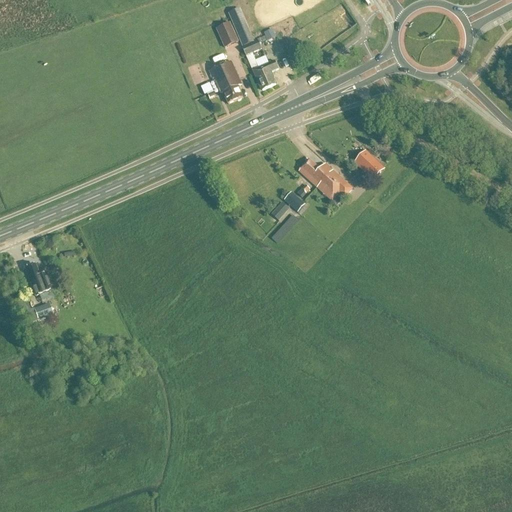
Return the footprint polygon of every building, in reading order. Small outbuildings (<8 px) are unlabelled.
[(229,15),(243,49),(254,44),(240,10),(229,15)] [(216,31),(225,50),(239,44),(230,25),(216,31)] [(273,32),(265,36),(266,38),(268,41),(275,37),(273,32)] [(246,59),(247,58),(257,85),(258,84),(261,94),(278,87),(273,75),(279,73),(275,63),(269,66),(269,67),(258,71),(252,56),(262,52),(263,52),(260,45),(268,42),(268,41),(266,38),(258,42),(259,43),(243,51),(246,59)] [(238,89),(242,87),(232,65),(210,75),(218,92),(220,91),(222,96),(224,95),(229,107),(243,100),(238,89)] [(208,96),(210,101),(216,99),(214,93),(208,96)] [(365,153),(354,165),(374,183),(385,170),(365,153)] [(299,175),(317,190),(332,173),(325,167),(321,172),(310,162),(299,175)] [(332,203),(339,195),(345,200),(353,191),(332,173),(317,190),(332,203)] [(305,187),(298,195),(302,199),(310,191),(305,187)] [(305,206),(292,194),(284,202),(298,214),(305,206)] [(279,223),(290,211),(282,204),(271,216),(279,223)] [(35,267),(26,271),(34,294),(36,299),(48,295),(52,293),(46,276),(39,278),(35,267)] [(49,307),(34,313),(39,324),(54,319),(49,307)]
